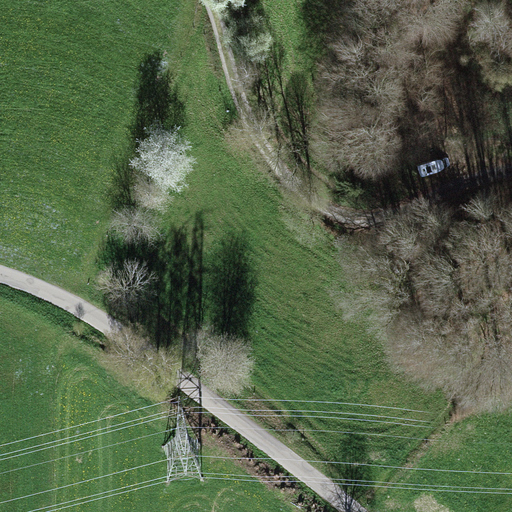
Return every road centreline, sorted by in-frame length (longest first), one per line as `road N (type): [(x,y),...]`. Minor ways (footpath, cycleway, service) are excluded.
road 1 (track): [(210,0),(245,116),(294,191),(331,214),(373,226),(415,218),(498,171),(511,171)]
road 2 (unclassified): [(0,273),(108,325),(352,511)]
